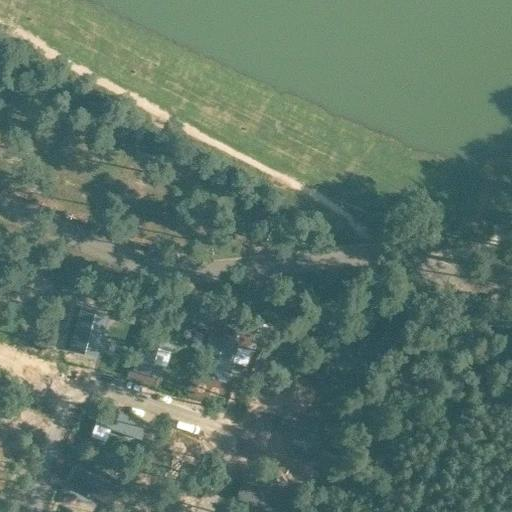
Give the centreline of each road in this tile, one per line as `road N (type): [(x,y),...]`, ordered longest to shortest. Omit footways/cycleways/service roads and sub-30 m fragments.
road 1 (unclassified): [(511,300),(408,259),(371,255),(192,271),(137,262),(0,208)]
road 2 (track): [(206,511),(232,439),(153,405),(74,385),(28,511)]
road 3 (track): [(350,511),(441,270)]
